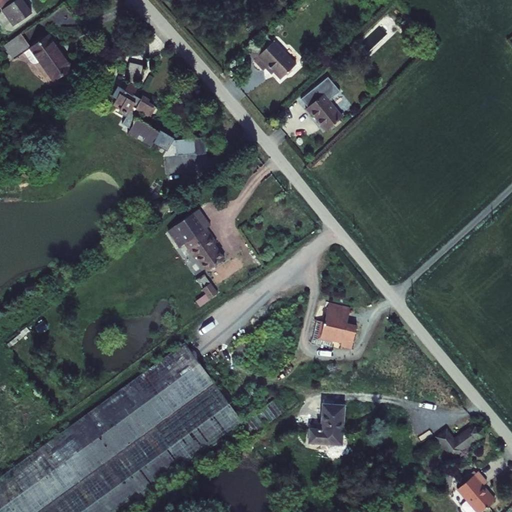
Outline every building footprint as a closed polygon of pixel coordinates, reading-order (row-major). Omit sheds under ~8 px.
[(4,0),(12,10),(26,0),(4,0)] [(9,27),(21,42),(36,32),(24,16),(19,20),(9,27)] [(399,23),(407,34),(417,27),(409,16),(399,23)] [(51,21),(36,32),(60,64),(75,53),(51,21)] [(253,61),(262,70),(265,67),(271,73),(273,71),(281,79),(297,63),(275,39),(271,43),(265,36),(250,50),(257,57),(253,61)] [(115,89),(113,91),(117,97),(115,99),(132,119),(134,117),(144,129),(155,120),(145,108),(143,110),(137,103),(144,97),(139,91),(141,89),(135,81),(132,83),(128,79),(133,75),(131,72),(135,69),(138,71),(146,55),(133,48),(126,60),(127,62),(127,71),(123,73),(118,67),(109,75),(113,79),(110,82),(115,89)] [(312,113),(325,130),(343,116),(330,99),(340,90),(329,76),(301,97),(307,104),(304,107),(309,115),(312,113)] [(207,269),(225,257),(205,228),(211,224),(199,208),(166,230),(178,247),(187,241),(207,269)] [(208,299),(218,292),(210,281),(200,287),(208,299)] [(321,321),(317,338),(342,344),(342,346),(352,349),(357,323),(347,321),(350,307),(329,302),(325,322),(321,321)] [(0,510),(1,511),(32,511),(214,381),(184,340),(0,472),(0,510)] [(122,511),(245,423),(214,381),(32,511),(122,511)] [(309,425),(308,441),(343,444),(346,403),(322,401),(320,426),(309,425)] [(435,436),(453,459),(480,438),(478,436),(484,434),(484,426),(475,424),(473,429),(470,425),(455,436),(447,426),(435,436)] [(481,511),(497,499),(484,484),(488,481),(479,470),(456,489),(466,500),(462,503),(461,507),(465,511),(481,511)]
